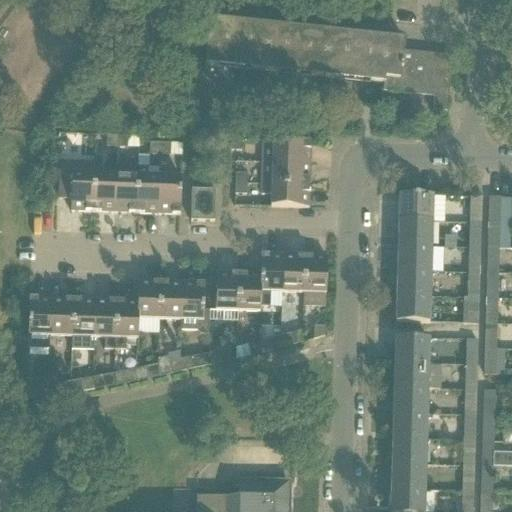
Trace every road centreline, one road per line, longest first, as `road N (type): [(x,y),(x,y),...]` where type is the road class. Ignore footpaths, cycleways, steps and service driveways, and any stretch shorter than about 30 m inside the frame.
road 1 (residential): [(346,222),(239,222),(220,249),(32,248)]
road 2 (residential): [(340,511),(346,222)]
road 3 (residential): [(346,222),(350,166),(373,152),(469,157)]
road 4 (residential): [(485,0),(469,157)]
